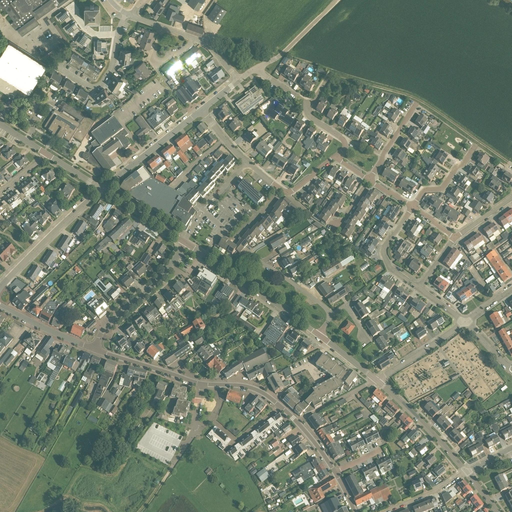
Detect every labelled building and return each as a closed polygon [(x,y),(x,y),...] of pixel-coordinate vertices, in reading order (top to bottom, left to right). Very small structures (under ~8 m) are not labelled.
[(39,23),(36,18),(38,17),(39,18),(56,5),(58,7),(67,0),(0,0),(0,8),(1,10),(4,7),(14,21),(11,23),(16,30),(17,29),(18,31),(22,36),(39,23)] [(200,10),(205,0),(190,0),(189,3),(200,10)] [(159,3),(158,2),(153,9),(160,14),(164,7),(163,6),(159,3)] [(226,11),(216,4),(208,17),(218,24),(226,11)] [(99,7),(94,7),(94,5),(90,5),(90,7),(85,7),(85,22),(100,21),(99,7)] [(176,10),(169,8),(166,17),(172,19),(173,18),(182,21),(184,15),(178,13),(175,12),(176,10)] [(69,14),(67,11),(63,14),(61,11),(54,16),(58,21),(60,19),(61,20),(64,18),(67,22),(71,18),(68,15),(69,14)] [(78,26),(75,22),(71,25),(69,22),(62,27),(66,32),(68,31),(69,32),(72,29),(75,33),(79,30),(77,26),(78,26)] [(63,36),(65,35),(57,23),(55,24),(63,36)] [(188,23),(186,31),(201,36),(204,29),(188,23)] [(156,32),(142,27),(141,30),(145,32),(144,35),(154,38),(156,32)] [(88,35),(85,33),(82,37),(79,35),(74,42),(79,45),(81,43),(82,44),(84,41),(88,43),(91,39),(88,36),(88,35)] [(144,35),(143,38),(139,36),(138,39),(151,44),(154,38),(144,35)] [(151,44),(138,39),(137,41),(141,43),(140,46),(149,50),(151,44)] [(58,44),(52,40),(49,45),(53,47),(46,58),(52,62),(58,52),(55,49),(58,44)] [(102,40),(97,40),(97,45),(94,45),(94,53),(100,53),(100,50),(102,50),(102,46),(106,46),(106,41),(102,41),(102,40)] [(46,65),(9,41),(0,55),(0,90),(10,96),(14,90),(25,97),(29,92),(29,93),(46,65)] [(203,56),(196,48),(191,52),(201,63),(203,61),(202,60),(205,58),(203,56)] [(83,72),(94,79),(96,75),(97,75),(98,73),(97,73),(100,69),(89,62),(84,59),(72,52),(66,62),(78,69),(78,68),(83,71),(83,72)] [(191,52),(187,55),(193,63),(196,61),(198,65),(201,63),(191,52)] [(187,55),(182,59),(191,71),(193,69),(191,65),(193,63),(187,55)] [(171,63),(180,74),(182,73),(179,69),(182,67),(176,59),(171,63)] [(205,66),(208,69),(214,64),(211,61),(205,66)] [(143,62),(135,68),(137,71),(133,74),(135,76),(147,67),(143,62)] [(166,67),(172,75),(175,73),(178,76),(180,74),(171,63),(166,67)] [(293,73),(294,71),(289,68),(289,67),(287,65),(285,68),(281,74),(289,79),(293,73)] [(135,76),(137,78),(140,75),(143,78),(150,72),(147,67),(135,76)] [(166,67),(161,71),(170,82),(173,80),(170,77),(172,75),(166,67)] [(224,76),(218,69),(209,77),(215,84),(224,76)] [(58,73),(53,71),(49,78),(53,80),(58,73)] [(293,73),(289,79),(288,80),(294,84),(295,81),(298,83),(303,75),(298,72),(297,75),(293,73)] [(62,76),(58,73),(53,80),(51,83),(56,86),(58,88),(60,84),(58,83),(62,76)] [(309,83),(310,82),(312,79),(306,75),(304,74),(303,75),(298,83),(297,84),(305,89),(309,83)] [(123,81),(126,83),(128,80),(122,76),(121,79),(115,75),(114,76),(113,76),(112,78),(113,79),(111,81),(120,86),(123,81)] [(197,95),(198,94),(197,93),(198,92),(201,88),(196,82),(195,84),(190,78),(182,85),(184,87),(188,84),(196,95),(197,95)] [(71,82),(66,79),(62,86),(66,89),(71,82)] [(111,81),(110,83),(109,82),(108,85),(109,85),(108,86),(114,90),(112,92),(118,96),(121,91),(118,89),(120,86),(111,81)] [(75,84),(71,82),(66,89),(71,91),(75,84)] [(309,83),(305,89),(304,90),(309,94),(311,91),(314,93),(319,84),(316,82),(315,83),(314,84),(313,84),(312,84),(311,85),(309,83)] [(184,87),(175,94),(184,106),(189,102),(189,103),(192,103),(199,97),(197,95),(196,95),(188,84),(184,87)] [(84,90),(80,87),(75,94),(80,97),(84,90)] [(99,93),(105,101),(106,104),(112,101),(115,99),(111,93),(108,95),(105,89),(104,90),(103,89),(101,91),(99,93)] [(263,101),(261,98),(261,97),(255,89),(249,93),(250,94),(236,105),(243,116),(263,101)] [(89,97),(86,96),(88,93),(84,90),(80,97),(84,100),(82,102),(85,104),(89,97)] [(99,93),(97,94),(97,93),(94,95),(95,96),(94,96),(98,102),(100,104),(102,103),(105,101),(99,93)] [(175,105),(176,104),(173,101),(172,102),(169,98),(161,105),(170,116),(178,109),(175,105)] [(325,105),(327,102),(321,98),(317,104),(320,105),(316,111),(321,114),(324,111),(327,107),(325,105)] [(86,117),(87,115),(63,100),(58,108),(62,111),(64,112),(79,122),(77,124),(81,126),(83,123),(82,123),(86,118),(86,117)] [(277,113),(281,107),(282,105),(276,101),(266,115),(274,120),(278,114),(277,113)] [(338,114),(335,112),(337,109),(331,105),(327,112),(330,113),(327,118),(332,121),(335,118),(338,114)] [(278,114),(283,118),(281,120),(286,123),(289,118),(286,116),(288,112),(281,107),(277,113),(278,114)] [(390,108),(389,110),(384,107),(383,110),(386,112),(391,115),(397,119),(400,114),(390,108)] [(165,120),(161,115),(162,114),(159,110),(156,112),(152,108),(148,111),(151,114),(149,116),(151,119),(147,122),(151,127),(153,124),(155,126),(160,122),(161,123),(165,120)] [(232,115),(229,111),(228,112),(224,108),(218,113),(220,115),(218,117),(222,122),(229,117),(232,115)] [(346,119),(348,116),(349,115),(350,114),(350,113),(349,112),(348,112),(344,109),(338,119),(340,121),(338,125),(343,128),(345,125),(346,125),(349,121),(346,119)] [(86,118),(82,123),(83,123),(81,126),(77,124),(62,114),(60,113),(60,114),(55,111),(44,128),(49,131),(48,132),(55,136),(56,140),(61,143),(63,140),(69,144),(73,138),(81,144),(94,123),(86,118)] [(397,119),(391,115),(389,117),(386,115),(384,117),(394,124),(397,119)] [(428,121),(420,116),(418,120),(425,125),(428,127),(432,120),(430,119),(428,121)] [(151,131),(143,120),(140,117),(135,121),(138,124),(142,130),(136,135),(140,140),(151,131)] [(125,137),(127,136),(128,135),(124,130),(123,130),(114,118),(91,135),(97,142),(88,149),(90,152),(87,155),(86,155),(85,155),(84,155),(84,156),(83,156),(83,157),(83,158),(83,159),(84,159),(84,160),(85,160),(86,160),(87,160),(88,162),(99,170),(100,170),(100,171),(101,171),(101,172),(101,173),(101,174),(100,174),(100,175),(101,175),(101,174),(101,173),(105,172),(107,175),(116,169),(108,157),(119,149),(120,151),(123,148),(123,149),(125,149),(131,145),(125,137)] [(240,124),(239,123),(236,118),(228,124),(230,127),(229,128),(234,133),(240,128),(238,126),(240,124)] [(359,127),(357,125),(358,123),(353,119),(350,123),(347,129),(354,134),(358,129),(358,128),(359,127)] [(415,124),(422,129),(425,125),(418,120),(415,124)] [(305,131),(302,130),(305,126),(300,122),(297,125),(294,130),(297,131),(295,134),(294,134),(291,138),(298,142),(299,141),(305,131)] [(208,131),(203,125),(198,129),(200,132),(196,136),(198,138),(202,135),(202,136),(208,131)] [(364,130),(365,129),(360,125),(359,127),(358,128),(358,129),(354,134),(353,135),(359,139),(360,136),(363,138),(366,133),(367,132),(364,130)] [(392,130),(385,125),(382,129),(390,134),(392,130)] [(416,129),(413,128),(412,130),(411,130),(407,136),(413,140),(412,142),(416,144),(417,142),(414,140),(416,137),(420,139),(423,134),(421,133),(416,129)] [(316,139),(313,137),(316,133),(311,129),(308,133),(308,132),(305,137),(308,139),(306,141),(305,142),(304,142),(303,143),(303,145),(305,146),(306,146),(304,149),(308,151),(309,149),(314,142),(316,139)] [(390,134),(382,129),(380,134),(387,138),(390,134)] [(250,145),(256,140),(251,135),(250,134),(245,139),(250,145)] [(270,137),(268,134),(261,139),(263,142),(270,137)] [(377,136),(375,134),(374,134),(373,136),(370,140),(372,141),(369,145),(378,151),(383,144),(378,141),(380,138),(377,136)] [(196,146),(193,142),(191,144),(184,136),(180,139),(186,148),(189,145),(196,154),(200,151),(199,151),(196,146)] [(216,142),(212,136),(206,141),(206,142),(204,139),(196,146),(199,151),(208,144),(211,147),(216,142)] [(319,140),(316,144),(318,146),(317,149),(324,154),(328,148),(323,145),(327,140),(322,137),(319,140)] [(179,153),(187,163),(189,161),(182,153),(183,151),(186,148),(180,139),(175,143),(181,151),(179,153)] [(412,142),(410,144),(404,141),(400,147),(407,152),(409,149),(414,152),(415,151),(417,153),(420,147),(418,146),(416,144),(412,142)] [(431,142),(429,145),(440,152),(442,149),(431,142)] [(267,147),(262,143),(256,150),(260,154),(267,147)] [(171,146),(166,150),(170,156),(171,156),(173,159),(178,156),(184,164),(180,168),(183,171),(187,167),(185,164),(187,163),(179,153),(177,154),(171,146)] [(16,154),(12,150),(11,151),(8,147),(2,152),(4,154),(8,160),(16,154)] [(267,147),(260,154),(265,159),(272,152),(267,147)] [(166,150),(161,154),(166,160),(171,156),(170,156),(166,150)] [(408,158),(397,151),(393,157),(401,162),(399,164),(404,168),(408,162),(406,161),(408,158)] [(448,157),(441,152),(438,156),(445,161),(448,157)] [(294,154),(288,162),(291,164),(296,156),(294,154)] [(25,158),(24,159),(21,155),(14,160),(16,162),(21,168),(28,162),(25,158)] [(489,160),(480,155),(478,159),(479,160),(478,163),(484,167),(482,170),(485,172),(488,166),(486,165),(489,160)] [(277,166),(282,160),(276,156),(272,163),(277,166)] [(293,167),(292,167),(291,168),(288,173),(294,177),(298,170),(295,168),(297,164),(301,159),(299,158),(296,156),(291,164),(293,166),(293,167)] [(432,163),(430,162),(421,156),(421,157),(423,159),(423,160),(430,169),(428,172),(435,176),(437,173),(438,174),(441,171),(438,169),(437,169),(435,168),(436,166),(432,163)] [(445,161),(438,156),(435,161),(443,165),(445,161)] [(152,161),(159,170),(164,166),(167,170),(169,168),(165,163),(163,165),(162,163),(157,157),(152,161)] [(225,162),(232,168),(236,164),(229,158),(225,162)] [(287,163),(282,160),(277,166),(283,170),(287,163)] [(152,161),(147,165),(150,168),(147,169),(152,175),(154,173),(155,174),(156,173),(159,170),(152,161)] [(225,171),(227,173),(232,168),(225,162),(221,166),(221,167),(225,171)] [(221,166),(219,164),(215,169),(221,175),(225,171),(221,167),(221,166)] [(217,180),(221,175),(215,169),(212,167),(208,171),(210,173),(210,174),(211,174),(217,180)] [(151,178),(143,168),(124,183),(120,189),(124,192),(127,195),(127,194),(141,184),(150,178),(151,179),(151,178)] [(339,171),(334,168),(329,176),(333,179),(333,180),(336,182),(337,181),(339,178),(336,175),(339,171)] [(478,172),(472,168),(470,171),(468,170),(466,172),(470,174),(468,177),(469,178),(476,182),(479,177),(476,176),(478,172)] [(388,180),(393,173),(388,170),(387,169),(382,176),(385,178),(385,177),(388,180)] [(56,179),(52,175),(54,174),(50,170),(43,176),(47,182),(48,181),(49,184),(56,179)] [(511,178),(508,175),(508,174),(503,170),(500,175),(503,177),(501,180),(506,183),(509,184),(511,179),(511,178)] [(428,172),(427,171),(424,176),(417,172),(415,175),(420,178),(423,181),(424,179),(430,182),(433,179),(435,176),(428,172)] [(339,178),(337,181),(342,184),(341,185),(344,187),(345,186),(347,183),(344,181),(347,176),(342,173),(339,178)] [(402,177),(399,174),(397,177),(393,173),(388,180),(391,182),(394,184),(397,180),(399,182),(402,177)] [(211,174),(210,174),(206,178),(207,178),(208,180),(213,184),(217,180),(211,174)] [(157,177),(155,180),(164,184),(166,180),(157,176),(157,177)] [(405,191),(409,184),(405,181),(406,179),(402,177),(399,182),(401,183),(399,187),(401,189),(402,189),(405,191)] [(468,182),(461,177),(459,180),(457,179),(455,182),(459,184),(457,187),(464,191),(465,192),(468,187),(466,185),(468,182)] [(501,187),(496,184),(498,180),(493,177),(490,180),(492,182),(489,187),(497,193),(501,187)] [(191,222),(184,217),(193,207),(192,206),(185,200),(183,199),(177,193),(177,192),(176,192),(151,179),(150,178),(127,194),(169,221),(186,232),(191,222)] [(347,183),(345,186),(349,189),(349,190),(352,193),(355,188),(352,186),(355,181),(350,178),(347,183)] [(208,180),(204,185),(211,191),(215,186),(213,184),(208,180)] [(200,189),(195,184),(192,181),(191,181),(188,185),(194,191),(196,193),(200,198),(202,200),(207,195),(200,189)] [(325,187),(326,188),(329,184),(324,181),(322,184),(317,181),(314,186),(317,188),(322,191),(325,187)] [(25,182),(23,184),(29,192),(31,190),(32,191),(34,189),(35,191),(38,189),(34,184),(31,186),(28,182),(26,183),(25,182)] [(250,187),(252,186),(249,184),(248,185),(244,182),(238,188),(258,207),(264,200),(250,187)] [(194,191),(188,185),(185,183),(181,188),(196,202),(200,198),(196,193),(194,191)] [(409,184),(405,191),(404,191),(407,193),(408,192),(411,195),(416,187),(410,183),(409,184)] [(23,184),(20,186),(21,187),(19,189),(22,193),(20,195),(24,200),(26,198),(25,196),(27,195),(27,194),(29,192),(23,184)] [(204,185),(200,189),(207,195),(211,191),(204,185)] [(75,190),(68,186),(64,192),(60,190),(58,193),(68,200),(75,190)] [(181,188),(177,192),(177,193),(183,199),(185,200),(192,206),(196,202),(181,188)] [(317,188),(315,191),(310,188),(307,193),(310,194),(315,198),(317,196),(319,197),(323,192),(322,191),(317,188)] [(462,195),(463,192),(457,188),(455,191),(453,189),(451,192),(449,191),(448,194),(451,196),(449,198),(457,203),(460,198),(458,197),(460,194),(462,195)] [(367,196),(374,201),(377,196),(370,192),(367,196)] [(20,195),(18,197),(14,193),(12,194),(12,193),(9,195),(15,203),(17,201),(18,202),(20,200),(22,202),(24,200),(20,195)] [(494,198),(487,193),(483,200),(489,204),(494,198)] [(315,198),(310,194),(308,198),(303,195),(300,199),(308,205),(312,200),(312,201),(315,198)] [(9,195),(6,198),(7,198),(5,200),(9,204),(6,206),(10,211),(13,209),(11,207),(13,206),(13,205),(15,203),(9,195)] [(339,196),(336,200),(343,205),(346,200),(339,196)] [(367,196),(364,200),(370,204),(371,205),(374,201),(367,196)] [(440,199),(436,196),(435,196),(434,198),(431,202),(429,200),(425,205),(430,208),(431,206),(433,208),(440,199)] [(360,204),(367,208),(370,204),(364,200),(363,199),(360,204)] [(444,203),(445,202),(440,199),(433,208),(436,210),(435,212),(439,214),(445,204),(444,203)] [(60,206),(56,203),(54,200),(46,207),(54,215),(59,210),(57,209),(60,206)] [(284,211),(286,209),(287,207),(285,205),(283,204),(285,201),(284,200),(282,202),(280,201),(277,205),(284,211)] [(334,204),(339,208),(341,209),(343,205),(336,200),(334,204)] [(389,205),(384,201),(380,206),(383,208),(386,210),(389,205)] [(482,207),(475,202),(473,205),(468,202),(464,208),(465,209),(470,213),(472,210),(478,213),(482,207)] [(334,204),(332,203),(329,208),(336,212),(339,208),(334,204)] [(6,206),(4,208),(0,204),(0,212),(1,214),(4,212),(4,213),(6,211),(8,213),(10,211),(6,206)] [(364,213),(364,212),(367,208),(360,204),(357,208),(359,209),(364,213)] [(447,218),(452,210),(448,208),(449,206),(445,204),(439,214),(444,217),(446,219),(447,218)] [(96,221),(104,209),(100,207),(97,205),(89,217),(92,218),(89,222),(96,226),(98,223),(96,221)] [(273,209),(282,217),(284,215),(282,214),(284,211),(277,205),(275,207),(273,209)] [(393,207),(389,212),(396,217),(400,211),(393,207)] [(329,208),(326,212),(332,216),(331,216),(333,217),(336,212),(329,208)] [(283,219),(284,218),(285,216),(284,215),(282,217),(273,209),(272,211),(274,212),(272,215),(279,221),(282,217),(283,219)] [(364,213),(359,209),(356,213),(363,218),(366,213),(364,212),(364,213)] [(326,212),(325,210),(322,215),(329,220),(331,216),(332,216),(326,212)] [(456,213),(452,210),(447,218),(450,219),(449,221),(451,222),(456,213)] [(122,215),(117,211),(103,228),(106,230),(107,228),(112,231),(117,226),(116,226),(119,222),(118,221),(122,215)] [(31,220),(33,222),(36,224),(38,222),(42,226),(46,222),(45,221),(49,217),(44,212),(41,214),(38,217),(36,215),(31,220)] [(389,212),(386,218),(384,217),(382,219),(388,223),(390,220),(392,222),(396,217),(389,212)] [(358,221),(358,222),(360,223),(363,218),(356,213),(353,218),(358,221)] [(456,213),(451,222),(452,223),(453,221),(456,223),(461,216),(456,213)] [(503,217),(508,224),(511,221),(511,219),(508,214),(503,217)] [(272,215),(269,218),(268,216),(266,217),(277,226),(278,225),(276,224),(279,221),(272,215)] [(329,220),(322,215),(319,220),(326,224),(329,220)] [(356,226),(358,222),(358,221),(353,218),(351,216),(348,221),(356,226)] [(266,217),(266,218),(263,222),(270,228),(272,225),(276,228),(277,226),(266,217)] [(503,217),(498,221),(503,228),(508,224),(503,217)] [(132,225),(127,219),(108,237),(95,249),(99,253),(112,241),(114,243),(132,225)] [(386,226),(388,223),(382,219),(380,222),(382,223),(378,229),(385,233),(389,227),(386,226)] [(87,226),(80,221),(76,228),(83,232),(87,226)] [(353,230),(356,226),(348,221),(345,225),(347,226),(353,230)] [(35,230),(38,227),(36,224),(33,222),(30,225),(24,230),(31,237),(37,232),(35,230)] [(258,224),(266,232),(265,233),(267,235),(269,232),(267,231),(270,228),(263,222),(261,224),(259,223),(258,224)] [(412,222),(409,226),(416,231),(419,226),(412,222)] [(254,229),(261,234),(263,232),(265,233),(266,232),(258,224),(254,229)] [(488,228),(493,235),(498,232),(493,225),(488,228)] [(344,231),(351,235),(355,231),(353,230),(347,226),(344,231)] [(409,226),(406,231),(410,234),(413,236),(416,231),(409,226)] [(83,232),(76,228),(72,234),(79,238),(83,232)] [(483,232),(489,240),(494,237),(493,235),(488,228),(483,232)] [(257,240),(257,241),(258,242),(260,240),(258,238),(261,234),(254,229),(252,231),(250,230),(249,231),(258,239),(257,240)] [(378,229),(376,232),(373,230),(370,234),(377,239),(378,237),(382,239),(385,233),(378,229)] [(253,241),(255,239),(257,240),(258,239),(249,231),(245,235),(253,241)] [(344,231),(341,235),(349,240),(351,235),(344,231)] [(149,238),(142,233),(138,239),(135,237),(131,243),(135,245),(135,244),(138,246),(141,242),(145,244),(149,238)] [(368,245),(375,250),(378,244),(375,242),(377,239),(370,234),(366,239),(370,242),(368,245)] [(442,240),(433,234),(431,236),(432,237),(432,238),(429,241),(434,244),(434,243),(437,246),(442,240)] [(504,234),(501,236),(504,240),(500,242),(502,245),(508,240),(504,234)] [(240,238),(248,244),(249,246),(253,241),(245,235),(243,238),(241,237),(240,238)] [(283,240),(286,238),(284,235),(276,240),(278,244),(280,243),(282,246),(283,245),(286,244),(283,240)] [(478,235),(473,238),(478,245),(483,242),(478,235)] [(72,241),(65,236),(61,242),(68,247),(72,241)] [(300,243),(302,246),(311,241),(309,237),(300,243)] [(238,245),(244,249),(244,250),(246,247),(248,244),(240,238),(238,241),(240,242),(238,245)] [(468,242),(474,249),(478,245),(473,238),(468,242)] [(228,242),(223,239),(221,242),(219,240),(215,247),(219,250),(220,248),(223,250),(228,242)] [(269,244),(273,251),(278,248),(279,250),(278,251),(280,255),(287,251),(283,245),(282,246),(280,243),(278,244),(276,240),(269,244)] [(430,250),(424,246),(426,244),(421,240),(419,243),(423,246),(421,249),(423,250),(420,254),(428,259),(431,254),(433,252),(430,250)] [(411,246),(405,242),(403,244),(399,241),(398,244),(397,243),(395,246),(406,253),(407,253),(411,246)] [(61,242),(57,249),(64,253),(68,247),(61,242)] [(228,242),(223,250),(226,252),(225,253),(227,254),(228,253),(232,245),(228,242)] [(375,250),(368,245),(364,242),(361,245),(362,246),(359,251),(366,256),(368,253),(371,255),(375,250)] [(468,242),(463,245),(469,254),(471,252),(473,253),(475,252),(475,251),(474,249),(468,242)] [(499,243),(494,246),(491,243),(489,244),(493,251),(501,245),(499,243)] [(9,244),(0,252),(0,259),(3,262),(4,261),(5,262),(9,259),(7,257),(10,254),(12,256),(15,252),(14,251),(15,250),(9,244)] [(484,253),(486,256),(493,251),(489,244),(486,246),(489,250),(484,253)] [(166,249),(160,245),(153,255),(156,257),(158,255),(165,259),(167,255),(164,253),(166,249)] [(232,245),(228,253),(232,256),(233,254),(235,255),(237,253),(239,255),(244,249),(238,245),(236,247),(232,245)] [(406,253),(395,246),(393,248),(394,249),(393,251),(397,254),(394,259),(398,262),(402,257),(403,258),(406,253)] [(453,250),(450,255),(457,259),(460,254),(453,250)] [(57,256),(50,251),(46,257),(53,262),(57,256)] [(289,251),(286,253),(281,256),(285,262),(281,264),(284,270),(292,265),(297,262),(295,259),(293,260),(289,255),(290,255),(289,254),(290,253),(289,251)] [(342,267),(354,260),(350,253),(322,272),(326,278),(342,268),(342,267)] [(489,263),(497,258),(494,253),(486,258),(489,263)] [(151,258),(146,255),(141,263),(146,266),(151,258)] [(314,261),(316,264),(322,260),(319,255),(313,259),(312,257),(311,256),(289,270),(292,276),(300,271),(298,268),(300,267),(304,265),(305,267),(314,261)] [(446,260),(453,264),(457,259),(450,255),(446,260)] [(481,259),(479,257),(475,260),(472,256),(469,258),(473,265),(481,259)] [(53,262),(46,257),(42,263),(49,268),(53,262)] [(421,268),(416,264),(417,261),(412,257),(408,263),(412,265),(409,268),(417,274),(420,270),(421,268)] [(501,263),(497,258),(489,263),(493,268),(501,263)] [(453,264),(446,260),(443,264),(451,271),(450,273),(455,276),(457,278),(460,274),(453,270),(456,266),(453,264)] [(364,272),(370,266),(366,262),(360,269),(364,272)] [(129,272),(134,277),(137,275),(140,278),(147,272),(141,266),(138,263),(134,267),(131,264),(127,269),(129,272)] [(501,263),(493,268),(497,273),(504,268),(501,263)] [(42,271),(35,266),(31,272),(38,277),(42,271)] [(504,268),(497,273),(500,278),(508,273),(504,268)] [(217,279),(210,274),(211,272),(205,269),(202,272),(199,271),(198,273),(200,274),(197,278),(191,282),(190,280),(187,282),(191,287),(194,285),(198,287),(199,286),(208,292),(211,288),(217,279)] [(34,283),(38,277),(31,272),(27,278),(34,283)] [(131,280),(134,277),(129,272),(125,276),(127,279),(122,283),(127,289),(134,283),(131,280)] [(504,283),(511,278),(508,273),(500,278),(503,283),(504,283)] [(384,278),(379,284),(385,288),(389,281),(384,278)] [(443,282),(438,279),(433,286),(438,289),(443,282)] [(467,290),(467,289),(472,296),(477,293),(473,288),(478,285),(474,279),(469,282),(468,281),(464,284),(465,287),(465,288),(467,290)] [(98,280),(94,283),(95,284),(93,285),(95,288),(97,286),(102,292),(104,294),(103,295),(109,301),(112,299),(114,301),(119,296),(117,294),(121,291),(117,288),(115,290),(111,294),(106,289),(98,280)] [(394,285),(389,281),(385,288),(383,290),(388,294),(383,300),(386,302),(389,297),(392,293),(390,291),(394,285)] [(343,288),(340,283),(334,288),(332,286),(330,288),(326,282),(318,289),(320,291),(325,298),(336,290),(337,292),(343,288)] [(438,289),(443,293),(448,286),(443,282),(438,289)] [(234,293),(227,288),(228,287),(224,283),(219,290),(215,297),(225,304),(229,300),(234,293)] [(188,287),(185,284),(182,286),(179,284),(174,289),(179,295),(188,287)] [(48,290),(45,286),(31,300),(35,303),(48,290)] [(346,286),(343,288),(337,292),(326,299),(330,305),(350,292),(346,286)] [(405,292),(399,289),(393,298),(398,301),(400,299),(405,292)] [(467,289),(467,290),(462,293),(467,300),(472,296),(467,289)] [(27,300),(31,297),(25,291),(22,294),(13,303),(22,311),(28,305),(25,302),(27,300)] [(192,295),(189,291),(184,295),(184,296),(182,298),(184,301),(187,299),(192,295)] [(211,291),(206,301),(211,303),(216,294),(211,291)] [(176,308),(178,310),(184,304),(177,296),(177,297),(175,299),(174,298),(170,292),(167,294),(166,294),(165,293),(164,295),(164,296),(165,296),(164,297),(168,301),(167,303),(175,313),(176,313),(173,310),(176,308)] [(405,292),(400,299),(405,303),(410,296),(405,292)] [(467,300),(462,293),(457,296),(462,303),(467,300)] [(386,302),(382,308),(385,309),(392,299),(389,297),(386,302)] [(40,303),(39,303),(37,302),(27,311),(31,314),(32,313),(37,318),(43,311),(48,305),(49,305),(51,302),(51,301),(49,298),(42,306),(41,306),(41,304),(40,303)] [(106,308),(109,306),(104,300),(101,302),(99,304),(96,301),(94,299),(87,305),(89,307),(98,318),(108,310),(106,308)] [(250,304),(243,299),(239,305),(246,310),(250,304)] [(369,299),(368,301),(369,302),(363,306),(361,304),(354,309),(358,314),(365,310),(367,308),(375,303),(369,299)] [(165,306),(160,300),(155,304),(160,310),(163,308),(164,310),(167,314),(173,310),(169,306),(167,308),(165,306)] [(415,300),(410,306),(412,308),(409,313),(411,315),(415,310),(420,304),(415,300)] [(48,305),(43,311),(44,312),(39,319),(49,325),(53,317),(60,305),(60,304),(60,303),(59,303),(57,302),(56,302),(55,302),(54,304),(51,302),(49,305),(48,305)] [(255,308),(256,308),(258,305),(254,302),(253,303),(252,302),(250,304),(246,310),(251,314),(255,308)] [(68,307),(66,304),(58,311),(61,314),(68,307)] [(415,310),(421,314),(425,307),(420,304),(415,310)] [(159,315),(153,308),(148,312),(147,311),(143,315),(149,322),(153,318),(154,319),(159,315)] [(263,313),(256,308),(255,308),(251,314),(259,319),(263,313)] [(361,320),(368,315),(365,310),(358,314),(361,320)] [(438,315),(434,318),(432,317),(434,314),(430,311),(426,316),(428,318),(432,319),(433,319),(434,321),(438,328),(444,324),(438,315)] [(70,314),(67,312),(65,316),(61,314),(57,318),(56,318),(52,326),(60,330),(64,321),(66,323),(70,314)] [(503,318),(500,312),(497,314),(489,318),(492,324),(500,319),(503,318)] [(139,317),(133,322),(139,329),(142,326),(148,334),(153,329),(148,324),(146,326),(139,317)] [(421,317),(419,319),(425,328),(427,326),(429,325),(428,325),(427,323),(426,324),(424,321),(421,317)] [(97,323),(92,319),(90,322),(91,323),(83,330),(74,326),(71,335),(81,339),(85,331),(87,333),(97,323)] [(282,324),(275,319),(264,335),(266,337),(261,344),(265,347),(267,348),(271,346),(274,348),(288,328),(282,324)] [(356,325),(348,319),(340,329),(348,335),(356,325)] [(416,328),(419,332),(415,334),(419,340),(426,336),(422,330),(425,328),(419,319),(419,320),(416,322),(419,326),(416,328)] [(500,319),(492,324),(495,330),(503,325),(500,319)] [(203,325),(200,321),(179,333),(181,338),(195,329),(195,330),(203,325)] [(438,328),(434,321),(428,325),(429,325),(433,331),(438,328)] [(369,332),(376,327),(373,322),(372,323),(366,326),(369,332)] [(254,333),(256,330),(247,324),(245,326),(254,333)] [(205,329),(203,325),(195,330),(197,334),(205,329)] [(376,327),(369,332),(373,337),(380,333),(383,331),(380,325),(376,327)] [(130,326),(124,331),(130,338),(136,333),(130,326)] [(394,330),(392,327),(384,332),(386,335),(394,330)] [(504,331),(498,334),(501,340),(507,337),(504,331)] [(5,347),(6,348),(13,340),(4,333),(0,338),(0,353),(1,352),(5,347)] [(300,337),(294,333),(291,336),(289,335),(285,340),(290,344),(292,340),(295,343),(300,337)] [(36,338),(35,338),(35,337),(32,335),(31,334),(24,343),(25,343),(23,346),(27,349),(36,338)] [(467,346),(468,346),(471,355),(465,356),(467,359),(476,356),(474,355),(474,351),(476,350),(474,347),(477,346),(467,343),(460,334),(453,339),(459,346),(456,348),(455,344),(455,351),(452,350),(451,340),(434,354),(438,355),(447,348),(451,358),(455,357),(452,352),(469,352),(467,348),(466,346),(466,344),(467,346)] [(48,350),(55,341),(49,337),(37,354),(45,361),(51,352),(48,350)] [(203,342),(200,337),(194,341),(197,346),(203,342)] [(389,348),(382,337),(376,342),(382,352),(389,348)] [(507,337),(501,340),(505,346),(511,342),(507,337)] [(36,338),(27,349),(32,353),(34,350),(41,342),(40,341),(37,339),(36,338)] [(122,338),(116,343),(122,349),(125,346),(129,350),(133,346),(128,341),(126,343),(122,338)] [(311,346),(305,341),(301,347),(298,351),(301,354),(304,350),(307,352),(311,346)] [(144,347),(146,345),(144,342),(135,349),(139,355),(146,349),(144,347)] [(192,350),(191,349),(194,348),(189,342),(187,343),(163,360),(167,366),(192,350)] [(276,348),(282,353),(286,348),(279,343),(276,348)] [(159,354),(156,351),(159,348),(158,346),(157,346),(155,347),(152,348),(149,351),(147,353),(154,360),(159,354)] [(202,358),(209,351),(212,350),(209,346),(206,348),(205,346),(197,353),(202,358)] [(65,356),(63,355),(66,350),(61,347),(58,352),(56,350),(52,356),(54,358),(50,364),(56,368),(58,365),(60,362),(61,362),(65,356)] [(212,360),(216,358),(221,355),(216,348),(213,350),(213,349),(212,350),(209,351),(202,358),(206,363),(210,359),(212,360)] [(268,361),(271,360),(267,351),(264,353),(263,350),(248,357),(248,358),(243,361),(242,361),(223,373),(227,379),(244,368),(247,373),(269,362),(268,361)] [(90,364),(93,359),(94,358),(85,353),(80,363),(81,365),(78,369),(83,371),(87,363),(90,364)] [(15,358),(11,354),(3,363),(8,366),(15,358)] [(394,358),(391,354),(385,358),(386,359),(377,364),(382,371),(391,365),(389,362),(394,358)] [(325,398),(327,397),(328,399),(332,397),(331,395),(333,394),(334,396),(338,394),(337,392),(340,390),(341,392),(341,391),(342,390),(343,388),(348,392),(354,385),(352,384),(357,378),(349,372),(347,374),(345,373),(346,371),(335,362),(333,364),(331,362),(332,360),(328,357),(326,359),(323,357),(325,355),(324,355),(315,367),(319,369),(320,368),(335,380),(334,381),(314,392),(313,391),(312,391),(314,394),(307,402),(315,410),(322,407),(319,401),(320,400),(322,403),(326,401),(325,398)] [(80,365),(79,364),(79,363),(77,362),(76,363),(67,358),(64,364),(63,366),(75,373),(80,365)] [(101,361),(94,358),(93,359),(90,364),(93,366),(89,374),(86,372),(83,377),(91,381),(93,376),(97,368),(98,368),(98,367),(101,361)] [(216,358),(212,360),(210,359),(206,363),(205,364),(211,371),(214,368),(219,374),(225,368),(216,358)] [(271,367),(275,365),(273,361),(246,374),(249,381),(262,375),(265,380),(274,375),(274,374),(275,374),(271,367)] [(117,367),(107,363),(93,399),(91,406),(94,407),(97,399),(99,400),(104,389),(105,389),(110,379),(112,380),(117,367)] [(123,387),(129,388),(131,384),(130,384),(132,382),(132,381),(129,381),(130,377),(133,378),(135,370),(129,368),(127,375),(123,374),(122,378),(123,380),(125,380),(123,387)] [(289,368),(289,369),(283,372),(286,378),(292,375),(289,368)] [(55,370),(54,371),(49,380),(54,382),(60,372),(55,370)] [(141,371),(135,370),(133,378),(135,378),(134,382),(133,385),(134,385),(137,386),(141,371)] [(147,373),(141,371),(137,386),(134,385),(133,389),(138,390),(139,387),(140,387),(142,381),(145,381),(147,373)] [(307,371),(293,378),(297,385),(305,380),(306,382),(312,379),(307,371)] [(282,385),(277,375),(267,380),(275,394),(289,386),(287,382),(282,385)] [(167,386),(163,384),(163,385),(160,384),(157,390),(159,391),(155,399),(160,401),(157,405),(160,407),(166,398),(162,396),(164,393),(167,386)] [(190,406),(188,405),(189,403),(186,403),(187,397),(185,396),(187,390),(182,389),(181,391),(179,390),(180,388),(175,386),(174,391),(172,391),(170,398),(179,401),(178,403),(177,402),(175,409),(173,409),(171,416),(180,418),(180,416),(186,418),(188,413),(186,412),(186,410),(189,411),(190,406)] [(297,396),(295,394),(293,395),(288,390),(280,398),(288,406),(297,396)] [(377,400),(382,395),(377,390),(370,398),(372,400),(375,397),(377,400)] [(468,391),(464,396),(467,399),(472,395),(468,391)] [(233,394),(230,392),(226,402),(240,407),(244,398),(238,396),(239,394),(234,392),(233,394)] [(382,395),(377,400),(380,402),(378,405),(379,407),(387,399),(382,395)] [(302,401),(297,396),(288,406),(293,411),(302,401)] [(256,397),(252,401),(257,405),(261,401),(256,397)] [(110,403),(102,398),(97,406),(105,411),(110,403)] [(373,404),(370,402),(368,404),(362,398),(360,401),(368,409),(373,404)] [(345,399),(338,403),(340,408),(347,404),(345,399)] [(257,405),(252,401),(248,406),(245,410),(249,414),(253,410),(253,409),(254,409),(257,405)] [(261,401),(257,405),(254,409),(256,411),(255,413),(255,414),(253,416),(255,418),(267,406),(261,401)] [(315,410),(307,402),(305,403),(304,402),(301,406),(300,405),(300,406),(294,412),(300,417),(303,413),(305,415),(315,410)] [(395,407),(390,402),(383,410),(388,414),(395,407)] [(436,406),(432,402),(430,404),(430,403),(424,409),(428,414),(436,406)] [(451,405),(449,407),(444,412),(446,414),(453,408),(451,405)] [(118,409),(113,406),(109,412),(114,415),(118,409)] [(441,411),(441,410),(436,406),(428,414),(433,418),(441,411)] [(395,407),(388,414),(392,418),(399,411),(395,407)] [(320,413),(315,415),(308,420),(312,426),(319,421),(318,419),(321,416),(320,413)] [(284,420),(279,414),(273,418),(276,422),(274,424),(279,430),(281,429),(278,425),(284,420)] [(404,415),(397,422),(399,424),(401,422),(404,424),(408,419),(404,415)] [(441,427),(447,422),(445,420),(447,417),(445,415),(436,422),(441,427)] [(457,417),(452,422),(453,424),(452,425),(454,428),(461,421),(457,417)] [(389,422),(384,418),(379,423),(383,427),(389,422)] [(454,428),(456,430),(466,420),(464,418),(461,421),(454,428)] [(413,424),(408,419),(404,424),(406,426),(403,429),(405,431),(413,424)] [(312,426),(316,431),(327,424),(325,421),(321,424),(319,421),(312,426)] [(271,426),(269,422),(263,426),(268,433),(273,428),(277,432),(279,430),(274,424),(271,426)] [(451,426),(447,422),(441,427),(445,432),(451,426)] [(287,425),(278,432),(282,437),(291,430),(288,425),(287,425)] [(268,433),(263,426),(258,431),(260,434),(258,436),(263,443),(266,441),(263,437),(268,433)] [(329,436),(333,434),(331,431),(333,430),(331,426),(318,433),(322,439),(329,436)] [(376,432),(373,433),(371,429),(368,431),(373,442),(379,439),(376,432)] [(219,441),(225,435),(220,430),(217,434),(214,432),(209,438),(211,440),(214,436),(219,441)] [(453,441),(459,435),(462,433),(460,430),(457,433),(455,430),(449,436),(453,441)] [(368,431),(364,433),(366,437),(364,438),(367,445),(373,442),(368,431)] [(507,431),(501,434),(505,441),(510,438),(507,431)] [(413,432),(409,436),(408,437),(410,439),(413,443),(419,437),(413,432)] [(494,446),(490,439),(485,442),(480,432),(477,434),(483,445),(485,444),(489,449),(494,446)] [(255,438),(253,434),(247,439),(252,445),(258,441),(261,445),(263,443),(258,436),(255,438)] [(409,436),(406,434),(401,440),(405,444),(410,439),(408,437),(409,436)] [(483,445),(477,434),(475,435),(478,441),(472,444),(473,445),(478,455),(484,452),(481,446),(483,445)] [(227,443),(230,440),(225,435),(220,441),(225,446),(221,450),(224,452),(229,445),(227,443)] [(339,435),(332,440),(330,436),(329,437),(329,436),(322,439),(328,447),(338,442),(342,440),(339,435)] [(464,440),(459,435),(453,441),(458,445),(464,440)] [(496,436),(490,439),(494,446),(500,443),(496,436)] [(300,442),(297,437),(295,439),(294,438),(285,444),(287,448),(291,445),(293,448),(300,442)] [(361,439),(359,441),(357,437),(353,439),(359,449),(365,446),(361,439)] [(247,439),(242,443),(244,446),(242,448),(247,455),(250,453),(246,449),(252,445),(247,439)] [(359,449),(353,439),(351,440),(347,442),(353,452),(359,449)] [(330,454),(341,448),(338,442),(328,447),(327,447),(330,454)] [(302,445),(295,451),(298,455),(296,457),(296,456),(291,459),(293,462),(307,452),(302,445)] [(478,455),(473,445),(472,445),(467,448),(472,458),(478,455)] [(427,451),(423,446),(420,449),(419,448),(415,452),(414,450),(410,452),(414,457),(419,453),(421,456),(427,451)] [(239,450),(237,447),(231,451),(236,457),(242,453),(245,457),(247,455),(242,448),(239,450)] [(337,451),(331,454),(332,456),(334,460),(341,457),(345,455),(341,448),(337,451)] [(436,461),(432,456),(426,461),(428,464),(425,467),(427,470),(433,464),(436,461)] [(389,458),(382,461),(388,472),(391,470),(389,466),(392,465),(389,458)] [(322,466),(319,460),(311,464),(312,464),(307,467),(309,470),(302,474),(300,470),(292,474),(294,478),(291,479),(293,483),(296,481),(301,478),(315,470),(322,466)] [(382,461),(376,464),(380,471),(382,470),(384,474),(388,472),(382,461)] [(424,465),(421,461),(415,466),(418,470),(424,465)] [(315,470),(301,478),(304,483),(309,480),(308,479),(315,475),(316,477),(325,471),(322,466),(315,470)] [(374,466),(368,469),(373,479),(377,478),(375,474),(377,472),(374,466)] [(440,466),(438,468),(437,467),(433,470),(439,478),(446,472),(440,466)] [(264,469),(256,475),(262,483),(270,477),(264,469)] [(368,469),(362,472),(365,479),(368,477),(370,481),(373,479),(368,469)] [(325,471),(316,477),(319,483),(329,477),(325,471)] [(498,486),(505,483),(502,476),(494,480),(498,486)] [(332,477),(330,479),(318,486),(308,492),(315,504),(324,499),(322,494),(337,485),(332,477)] [(351,492),(359,488),(362,486),(361,484),(358,485),(356,481),(353,477),(345,481),(351,492)] [(423,483),(420,477),(415,479),(416,482),(412,484),(415,492),(422,489),(420,484),(423,483)] [(464,482),(459,486),(456,488),(457,490),(460,493),(463,491),(468,487),(464,482)] [(505,483),(498,486),(501,492),(508,489),(505,483)] [(372,499),(376,506),(392,498),(388,491),(385,485),(354,500),(357,507),(372,499)] [(468,487),(463,491),(465,494),(462,496),(463,498),(472,492),(468,487)] [(362,491),(361,491),(359,488),(351,492),(355,499),(363,495),(362,491)] [(448,492),(442,496),(443,498),(445,504),(452,499),(448,492)] [(479,501),(475,496),(467,503),(469,505),(472,503),(474,505),(479,501)] [(325,511),(339,511),(343,510),(336,498),(323,505),(325,511)] [(479,501),(474,505),(476,508),(473,510),(474,511),(475,511),(483,506),(479,501)]
